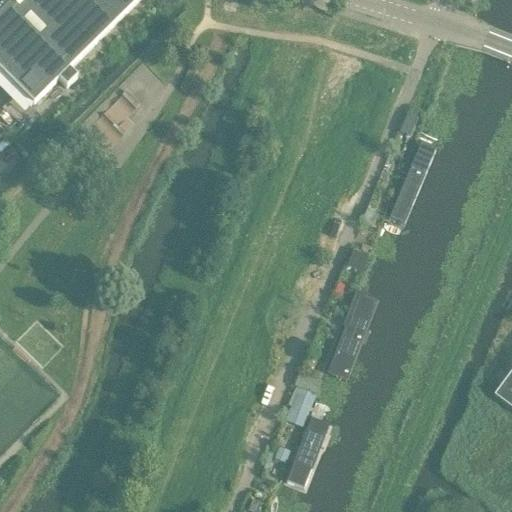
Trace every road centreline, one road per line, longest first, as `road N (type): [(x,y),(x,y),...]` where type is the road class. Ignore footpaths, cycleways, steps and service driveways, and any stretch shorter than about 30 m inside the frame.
road 1 (track): [(155,511),(313,132),(326,43),(344,0)]
road 2 (residential): [(232,511),(435,22)]
